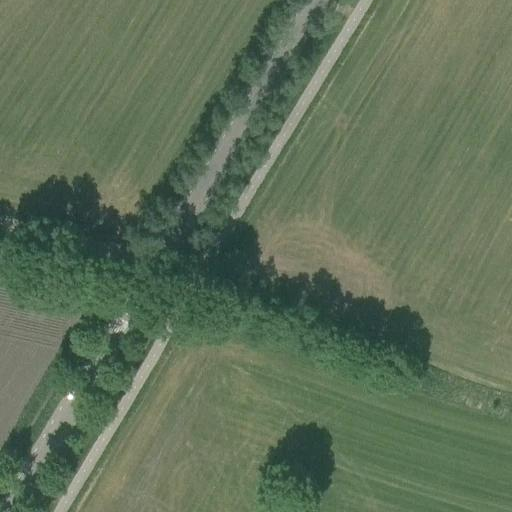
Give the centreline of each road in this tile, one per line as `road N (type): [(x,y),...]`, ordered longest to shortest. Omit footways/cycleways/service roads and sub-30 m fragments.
road 1 (tertiary): [(8,511),(319,0)]
road 2 (track): [(0,222),(160,262)]
